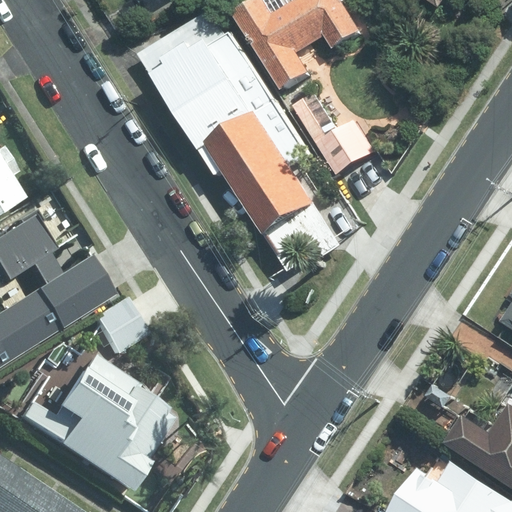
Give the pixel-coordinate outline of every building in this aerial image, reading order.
[(146,0),(152,8),(164,0),(146,0)] [(335,0),(262,0),(242,11),(289,91),(364,47),(335,0)] [(446,0),(418,0),(438,13),(446,0)] [(336,205),(208,5),(134,52),(262,252),(336,205)] [(313,94),(287,110),(332,180),(357,164),(313,94)] [(0,203),(18,192),(6,171),(14,167),(8,157),(0,143),(0,203)] [(27,277),(37,292),(0,315),(0,367),(117,294),(93,257),(68,273),(57,257),(81,242),(69,224),(61,229),(41,197),(0,223),(0,286),(4,292),(27,277)] [(511,295),(494,323),(511,333),(511,295)] [(151,333),(128,296),(94,317),(117,354),(151,333)] [(74,339),(25,411),(137,486),(186,414),(74,339)] [(467,418),(452,439),(511,481),(511,417),(498,408),(483,430),(467,418)] [(511,511),(511,500),(438,449),(393,511),(511,511)] [(81,511),(0,457),(0,511),(81,511)]
